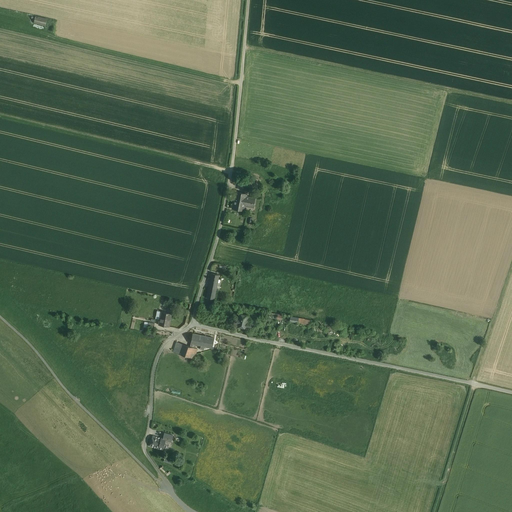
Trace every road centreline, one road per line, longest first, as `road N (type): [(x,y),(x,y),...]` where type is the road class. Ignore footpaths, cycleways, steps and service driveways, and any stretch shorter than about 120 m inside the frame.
road 1 (unclassified): [(194,323),(227,195),(248,0)]
road 2 (unclassified): [(194,323),(511,391)]
road 3 (track): [(511,101),(244,45)]
road 4 (track): [(187,509),(0,314)]
road 5 (track): [(0,115),(231,170)]
road 6 (track): [(241,82),(43,33)]
road 7 (unclassified): [(167,488),(145,453),(154,367),(168,340),(194,323)]
road 8 (track): [(474,383),(435,511)]
road 9 (track): [(511,268),(472,382)]
